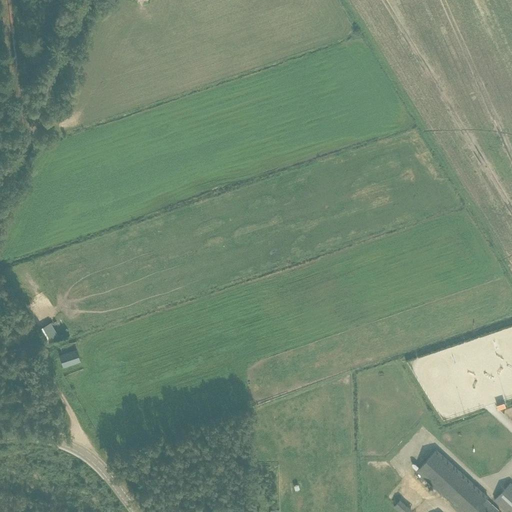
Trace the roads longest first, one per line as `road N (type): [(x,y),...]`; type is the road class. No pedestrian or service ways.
road 1 (track): [(0,228),(91,0)]
road 2 (unclassified): [(0,434),(82,432),(138,511)]
